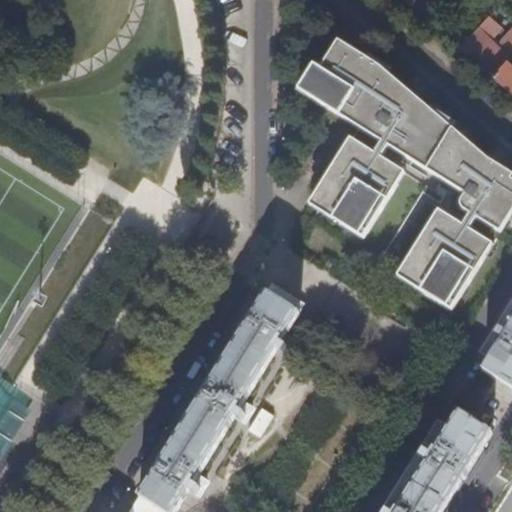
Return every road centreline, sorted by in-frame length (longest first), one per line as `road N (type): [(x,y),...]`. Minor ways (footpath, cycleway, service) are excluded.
road 1 (residential): [(255,256),(93,511)]
road 2 (residential): [(511,273),(363,511)]
road 3 (residential): [(255,256),(261,0)]
road 4 (residential): [(352,0),(511,131)]
